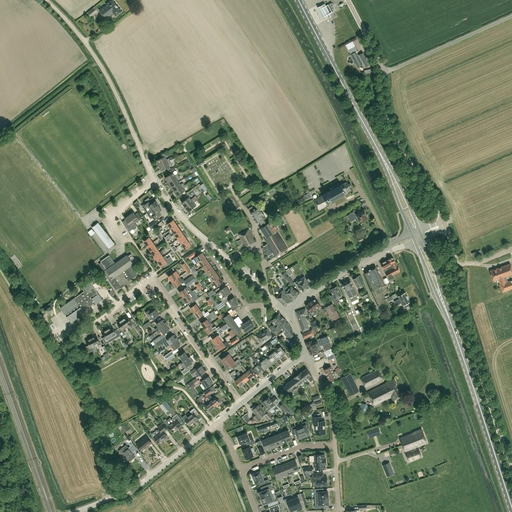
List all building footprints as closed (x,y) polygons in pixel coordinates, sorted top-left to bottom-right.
[(121,11),(112,0),(111,0),(106,4),(107,5),(99,11),(105,19),(113,13),(115,16),(121,11)] [(335,10),(332,3),(330,4),(327,6),(330,12),(333,11),(335,10)] [(94,7),(87,12),(91,17),(97,12),(96,10),(97,9),(95,7),(94,8),(94,7)] [(369,65),(363,53),(360,54),(360,55),(358,56),(356,52),(358,51),(355,46),(348,50),(355,63),(355,64),(355,65),(356,64),(357,66),(361,64),(362,63),(363,63),(366,67),(369,65)] [(159,165),(170,160),(169,158),(166,159),(165,156),(156,160),(159,165)] [(204,159),(196,163),(198,167),(206,162),(204,159)] [(170,166),(168,163),(171,162),(170,160),(159,165),(161,170),(170,166)] [(168,182),(178,176),(177,174),(175,175),(173,173),(165,178),(168,182)] [(186,181),(194,176),(192,173),(184,179),(186,181)] [(179,182),(177,179),(180,178),(178,176),(168,182),(171,187),(179,182)] [(174,191),(184,185),(183,183),(180,184),(179,182),(171,187),(174,191)] [(327,203),(351,190),(350,187),(352,186),(350,183),(348,184),(347,182),(322,195),(327,203)] [(185,191),(183,188),(185,187),(184,185),(174,191),(177,196),(185,191)] [(327,203),(322,195),(314,200),(319,210),(325,207),(325,205),(327,203)] [(195,199),(193,197),(191,199),(189,197),(182,203),(185,207),(195,199)] [(148,213),(158,205),(155,201),(153,203),(151,200),(150,199),(145,202),(146,203),(144,205),(145,207),(144,208),(147,213),(146,213),(147,213),(148,213)] [(189,211),(196,205),(194,203),(196,201),(195,199),(185,207),(189,211)] [(161,210),(158,205),(148,213),(147,213),(151,217),(152,217),(154,220),(161,215),(159,212),(161,210)] [(267,224),(264,218),(265,217),(258,206),(250,211),(257,223),(258,222),(262,227),(267,224)] [(357,216),(359,221),(362,220),(363,221),(367,219),(365,215),(366,214),(364,210),(363,210),(356,213),(355,210),(347,216),(351,222),(354,220),(353,219),(357,216)] [(139,219),(134,212),(129,215),(135,223),(139,220),(140,221),(143,220),(142,218),(139,219)] [(137,226),(135,223),(129,215),(125,218),(125,219),(122,222),(126,228),(127,228),(129,231),(137,226)] [(176,225),(173,220),(167,224),(171,229),(176,225)] [(287,248),(276,231),(278,230),(272,221),(267,224),(262,227),(260,229),(266,237),(264,238),(275,256),(287,248)] [(113,244),(98,224),(93,228),(108,247),(113,244)] [(180,230),(176,225),(171,229),(174,234),(180,230)] [(255,241),(248,229),(239,235),(245,247),(255,241)] [(150,230),(147,233),(154,240),(157,237),(150,230)] [(183,235),(180,230),(174,234),(178,239),(183,235)] [(187,240),(183,235),(178,239),(181,244),(187,240)] [(152,242),(149,237),(143,241),(147,246),(152,242)] [(190,245),(188,241),(187,240),(181,244),(185,249),(190,245)] [(156,247),(152,242),(147,246),(150,251),(156,247)] [(272,253),(267,244),(263,246),(268,256),(272,253)] [(159,252),(156,247),(150,251),(154,256),(159,252)] [(163,253),(161,251),(159,252),(154,256),(157,261),(163,257),(161,255),(163,253)] [(206,257),(202,252),(195,257),(199,262),(206,257)] [(137,275),(131,265),(133,264),(132,263),(136,260),(131,254),(128,256),(127,255),(115,263),(109,255),(101,261),(102,263),(100,265),(105,271),(104,272),(111,281),(110,282),(116,290),(118,289),(119,290),(121,288),(121,287),(128,281),(137,275)] [(165,255),(163,257),(157,261),(161,266),(166,263),(168,265),(173,261),(170,256),(167,258),(165,255)] [(284,268),(295,263),(292,258),(291,259),(290,256),(280,261),(284,268)] [(202,267),(209,262),(206,257),(199,262),(196,264),(198,266),(200,264),(202,267)] [(400,271),(397,265),(395,262),(393,258),(392,257),(388,259),(388,260),(382,263),(380,263),(383,268),(389,280),(395,278),(393,275),(400,271)] [(212,267),(209,262),(202,267),(206,272),(212,267)] [(493,281),(498,279),(500,284),(499,285),(502,292),(509,289),(511,288),(511,279),(508,281),(506,277),(511,274),(511,268),(510,263),(490,271),(493,281)] [(385,284),(376,266),(364,273),(373,290),(385,284)] [(209,277),(216,272),(212,267),(206,272),(209,277)] [(172,282),(180,276),(176,271),(168,276),(172,282)] [(212,282),(219,277),(216,272),(209,277),(212,282)] [(163,273),(156,278),(159,282),(166,277),(163,273)] [(181,283),(185,281),(183,278),(182,279),(180,277),(180,276),(172,282),(176,287),(182,283),(181,283)] [(311,286),(305,277),(304,276),(295,282),(302,292),(311,286)] [(363,284),(359,276),(353,279),(357,287),(359,286),(360,288),(362,287),(361,284),(363,284)] [(216,287),(223,282),(219,277),(212,282),(216,287)] [(346,291),(349,298),(352,302),(357,299),(355,295),(357,294),(353,288),(354,287),(350,280),(342,284),(346,291)] [(102,299),(98,293),(89,281),(81,287),(84,291),(76,297),(85,309),(93,304),(94,305),(102,299)] [(192,291),(188,286),(179,292),(183,297),(187,294),(188,293),(188,294),(192,291)] [(230,292),(226,286),(220,290),(225,296),(230,292)] [(287,286),(285,288),(296,297),(299,293),(291,286),(289,288),(287,286)] [(334,304),(338,303),(336,298),(338,297),(339,298),(342,297),(336,287),(330,290),(333,294),(330,296),(334,304)] [(282,291),(285,293),(293,300),(296,297),(285,288),(284,289),(282,291)] [(218,304),(212,296),(216,293),(214,291),(208,295),(209,296),(212,300),(213,303),(215,306),(218,304)] [(293,300),(285,293),(282,291),(276,298),(286,306),(288,306),(292,302),(293,300)] [(400,301),(408,297),(405,292),(402,294),(401,293),(396,295),(397,297),(398,297),(399,299),(394,301),(395,303),(400,301)] [(196,296),(195,293),(190,296),(188,294),(188,293),(187,294),(183,297),(186,303),(196,296)] [(83,311),(85,310),(85,309),(76,297),(74,298),(60,308),(71,323),(85,313),(83,311)] [(233,311),(234,310),(237,308),(236,305),(238,304),(234,297),(228,301),(232,306),(230,307),(233,311)] [(410,301),(408,297),(400,301),(395,303),(396,305),(401,303),(403,307),(404,307),(405,308),(409,306),(409,305),(408,303),(410,301)] [(320,306),(315,298),(313,300),(310,302),(313,305),(312,305),(315,309),(316,309),(320,306)] [(225,305),(223,301),(218,304),(215,306),(217,308),(218,310),(225,305)] [(313,311),(315,309),(312,305),(313,305),(310,302),(307,304),(308,304),(305,305),(310,312),(308,314),(311,318),(316,314),(313,311)] [(199,309),(195,304),(190,308),(194,313),(199,309)] [(339,317),(332,304),(325,307),(332,321),(339,317)] [(158,315),(155,310),(152,311),(151,309),(146,312),(148,315),(149,314),(153,319),(158,315)] [(203,314),(199,309),(194,313),(197,318),(202,314),(203,314)] [(305,316),(307,315),(305,309),(296,312),(296,313),(299,321),(302,319),(303,321),(304,321),(303,319),(306,318),(305,316)] [(236,312),(234,310),(233,311),(224,317),(235,334),(241,330),(240,329),(243,328),(245,331),(253,326),(249,320),(241,325),(239,327),(231,316),(236,312)] [(352,327),(356,325),(350,312),(346,314),(352,327)] [(280,326),(286,320),(279,314),(272,320),(278,325),(275,328),(271,326),(269,328),(273,333),(280,326)] [(138,325),(133,319),(130,321),(127,316),(122,319),(123,321),(127,327),(129,325),(131,327),(133,325),(134,327),(138,325)] [(207,327),(212,324),(210,321),(211,320),(209,317),(201,323),(204,328),(207,327)] [(309,329),(306,318),(303,319),(304,321),(303,321),(302,319),(299,321),(302,331),(309,329)] [(127,327),(123,321),(122,319),(117,323),(122,330),(124,333),(126,331),(124,329),(127,327)] [(341,325),(338,319),(333,322),(336,327),(341,325)] [(156,331),(167,324),(165,322),(163,320),(162,320),(156,324),(158,327),(155,329),(156,331)] [(275,335),(277,332),(281,329),(282,331),(289,325),(286,320),(280,326),(273,333),(275,335)] [(143,329),(151,324),(149,321),(142,327),(143,329)] [(315,321),(310,322),(312,329),(319,327),(317,322),(315,323),(315,321)] [(213,323),(212,324),(207,327),(204,328),(208,334),(216,328),(213,323)] [(169,330),(170,329),(168,326),(167,324),(156,331),(158,334),(162,331),(164,334),(169,330)] [(289,343),(293,340),(291,337),(293,335),(292,333),(293,332),(292,328),(289,325),(282,331),(288,339),(286,340),(289,343)] [(112,326),(106,329),(109,334),(111,337),(113,340),(120,335),(117,330),(115,331),(112,326)] [(318,331),(316,328),(315,329),(313,329),(312,329),(302,334),(304,339),(311,336),(315,334),(315,333),(318,331)] [(109,334),(106,329),(101,332),(105,338),(102,339),(105,344),(110,341),(113,340),(111,337),(109,334)] [(261,342),(271,335),(267,330),(257,337),(261,342)] [(218,335),(217,335),(212,339),(215,344),(223,339),(220,334),(218,335)] [(100,343),(96,335),(91,338),(92,340),(95,346),(98,344),(99,347),(102,346),(100,343)] [(176,337),(174,335),(173,336),(173,335),(163,342),(167,347),(168,346),(178,339),(176,337)] [(237,336),(230,341),(233,345),(239,340),(238,340),(239,340),(237,336)] [(325,349),(332,346),(327,336),(324,336),(320,338),(319,339),(321,344),(319,345),(317,340),(312,342),(311,341),(306,343),(310,354),(311,354),(312,355),(318,353),(317,351),(324,348),(325,349)] [(95,346),(92,340),(91,338),(85,340),(88,346),(86,347),(88,353),(93,350),(92,347),(95,346)] [(180,345),(179,345),(181,344),(179,341),(178,339),(168,346),(167,347),(168,349),(172,346),(174,349),(180,345)] [(225,342),(223,339),(215,344),(219,349),(228,343),(226,341),(225,342)] [(286,353),(281,346),(278,349),(277,347),(275,349),(281,357),(286,353)] [(232,358),(230,355),(234,353),(231,348),(225,353),(226,355),(221,359),(224,364),(232,358)] [(331,348),(323,351),(326,357),(333,354),(331,348)] [(281,357),(275,349),(274,350),(275,351),(272,353),(277,360),(281,357)] [(164,356),(166,359),(170,356),(174,353),(172,351),(164,356)] [(183,361),(188,357),(184,352),(179,356),(183,361)] [(277,360),(272,353),(269,355),(268,354),(267,355),(273,363),(277,360)] [(265,370),(258,362),(257,360),(253,355),(251,357),(256,363),(253,365),(260,373),(265,370)] [(273,363),(267,355),(265,356),(266,358),(264,360),(269,367),(273,363)] [(187,366),(191,364),(191,363),(192,362),(188,357),(183,361),(180,363),(184,368),(185,369),(182,371),(184,375),(190,370),(187,366)] [(241,363),(238,359),(234,362),(232,358),(224,364),(228,369),(233,365),(235,367),(241,363)] [(269,367),(264,360),(261,362),(260,361),(258,362),(265,370),(269,367)] [(205,372),(201,366),(199,367),(198,365),(190,371),(193,376),(196,374),(198,377),(205,372)] [(251,368),(249,369),(247,371),(242,365),(240,367),(242,369),(241,369),(244,373),(249,379),(254,375),(253,374),(255,372),(251,368)] [(324,369),(327,375),(333,372),(331,366),(324,369)] [(313,379),(311,375),(306,368),(301,372),(306,379),(308,378),(310,381),(313,379)] [(383,379),(378,369),(376,369),(377,370),(361,378),(366,388),(381,380),(383,379)] [(306,379),(301,372),(298,374),(297,373),(296,374),(297,375),(294,377),(294,378),(297,381),(300,379),(302,383),(306,379)] [(336,378),(333,372),(327,375),(329,381),(336,378)] [(249,379),(244,373),(240,377),(244,382),(249,379)] [(359,391),(350,374),(342,378),(351,395),(359,391)] [(233,375),(231,376),(239,386),(244,382),(240,377),(237,379),(235,377),(233,375)] [(213,383),(208,376),(200,382),(205,389),(213,383)] [(299,385),(302,383),(300,379),(297,381),(294,378),(286,384),(286,385),(284,387),(284,390),(285,392),(288,392),(290,390),(291,391),(299,385)] [(401,396),(395,383),(396,382),(394,379),(386,382),(386,383),(383,385),(368,392),(374,406),(391,397),(393,401),(401,396)] [(221,402),(219,399),(218,400),(215,397),(213,399),(211,396),(210,396),(208,394),(211,392),(209,389),(204,393),(206,396),(214,406),(217,404),(217,405),(221,402)] [(214,406),(206,396),(204,397),(206,400),(208,403),(206,405),(208,408),(207,409),(209,412),(213,409),(212,408),(214,406)] [(275,406),(273,403),(277,400),(275,397),(270,400),(268,397),(266,399),(265,397),(261,401),(269,411),(275,406)] [(168,410),(171,408),(166,400),(163,403),(168,410)] [(288,409),(283,403),(280,406),(284,412),(288,409)] [(265,414),(258,405),(252,410),(256,414),(253,417),(257,422),(261,419),(259,418),(265,414)] [(160,408),(147,413),(149,419),(162,415),(160,408)] [(198,419),(196,416),(199,414),(194,408),(190,411),(192,413),(187,417),(185,414),(181,418),(183,420),(185,419),(190,425),(195,421),(198,419)] [(173,432),(178,428),(181,426),(178,421),(181,419),(177,414),(172,417),(175,420),(171,423),(169,421),(167,421),(166,422),(166,424),(173,432)] [(325,428),(324,425),(325,425),(325,421),(321,421),(321,416),(313,417),(313,425),(315,425),(315,430),(316,430),(316,434),(319,434),(319,435),(323,435),(322,434),(325,434),(325,428)] [(309,434),(307,428),(310,427),(307,421),(302,423),(303,426),(300,427),(304,436),(309,434)] [(158,427),(159,429),(157,430),(151,434),(159,443),(164,439),(168,437),(164,432),(167,430),(162,424),(158,427)] [(188,436),(191,434),(184,425),(182,427),(188,436)] [(304,436),(300,427),(297,428),(296,425),(291,427),(293,434),(296,433),(298,439),(304,436)] [(375,429),(367,432),(369,437),(377,435),(380,434),(378,428),(375,429)] [(427,442),(421,428),(413,431),(400,437),(403,446),(405,451),(427,442)] [(292,440),(288,430),(283,432),(286,442),(292,440)] [(286,442),(283,432),(277,434),(281,444),(286,442)] [(254,441),(252,435),(249,437),(247,433),(237,437),(238,438),(237,438),(239,443),(240,442),(240,443),(244,442),(245,445),(254,441)] [(281,444),(277,434),(272,437),(275,446),(281,444)] [(142,451),(152,443),(146,436),(136,444),(142,451)] [(275,446),(272,437),(266,439),(270,448),(275,446)] [(270,448),(266,439),(262,440),(266,450),(270,448)] [(130,460),(135,456),(126,445),(121,449),(123,452),(121,454),(123,456),(125,455),(130,460)] [(250,448),(249,447),(242,449),(246,459),(253,456),(252,453),(255,452),(253,447),(250,448)] [(422,457),(418,448),(405,453),(409,462),(422,457)] [(325,458),(324,454),(314,455),(315,462),(326,461),(326,458),(325,458)] [(299,470),(295,460),(290,462),(293,472),(299,470)] [(325,469),(325,465),(326,465),(326,461),(315,462),(315,469),(325,469)] [(293,472),(290,462),(284,464),(288,474),(293,472)] [(389,462),(383,465),(384,470),(386,473),(387,476),(394,474),(392,470),(391,467),(389,462)] [(288,474),(284,464),(279,466),(282,476),(288,474)] [(282,476),(279,466),(273,469),(277,479),(282,476)] [(262,482),(263,484),(268,482),(267,479),(264,481),(260,471),(257,472),(256,471),(253,473),(253,474),(252,474),(256,484),(262,482)] [(328,482),(328,480),(327,479),(327,476),(323,477),(323,473),(313,474),(313,482),(316,482),(316,486),(327,485),(327,483),(328,482)] [(272,494),(271,490),(273,489),(271,483),(260,487),(262,490),(262,491),(259,492),(259,493),(258,494),(259,496),(260,496),(261,498),(272,494)] [(329,495),(328,493),(328,492),(328,491),(322,492),(322,488),(313,489),(314,492),(315,499),(328,498),(328,496),(329,495)] [(292,498),(296,508),(302,506),(300,501),(303,500),(300,493),(297,495),(297,496),(292,498)] [(279,503),(277,498),(275,499),(272,494),(261,498),(262,500),(261,501),(262,503),(263,503),(263,504),(270,501),(272,506),(279,503)] [(296,508),(292,498),(287,500),(286,499),(283,500),(284,502),(286,506),(289,505),(291,511),(296,508)] [(329,503),(329,501),(328,500),(328,498),(315,499),(315,505),(314,505),(314,508),(323,508),(323,505),(328,504),(328,503),(329,503)]
